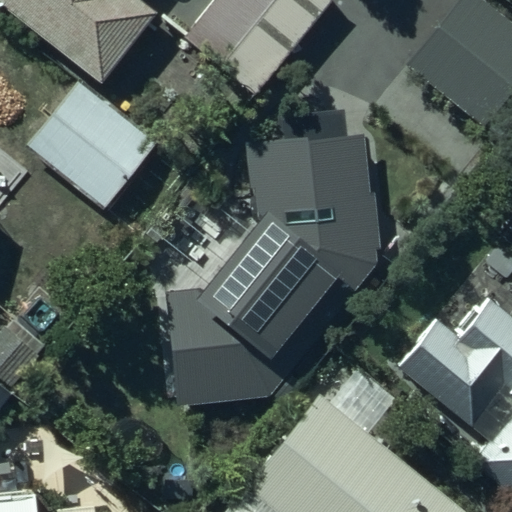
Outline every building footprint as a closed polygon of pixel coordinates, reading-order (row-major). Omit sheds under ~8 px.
[(0,0),(0,20),(114,111),(171,40),(137,13),(147,0),(0,0)] [(327,0),(229,0),(187,53),(259,110),(340,10),(327,0)] [(511,35),(475,6),(417,79),(489,136),(511,107),(511,35)] [(28,166),(99,223),(154,153),(83,97),(28,166)] [(254,152),(263,243),(219,297),(168,302),(179,415),(277,406),(377,283),(364,142),(254,152)] [(511,326),(476,298),(414,376),(499,443),(476,472),(511,501),(511,326)] [(0,424),(22,397),(0,379),(0,424)] [(465,511),(332,406),(256,500),(271,511),(465,511)] [(32,511),(30,494),(0,497),(0,511),(32,511)]
